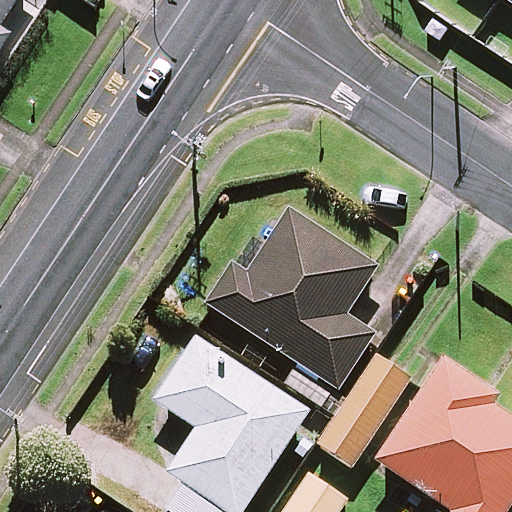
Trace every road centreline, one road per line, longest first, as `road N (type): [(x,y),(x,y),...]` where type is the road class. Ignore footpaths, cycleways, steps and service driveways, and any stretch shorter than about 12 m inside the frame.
road 1 (secondary): [(0,345),(225,0)]
road 2 (residential): [(511,184),(233,0)]
